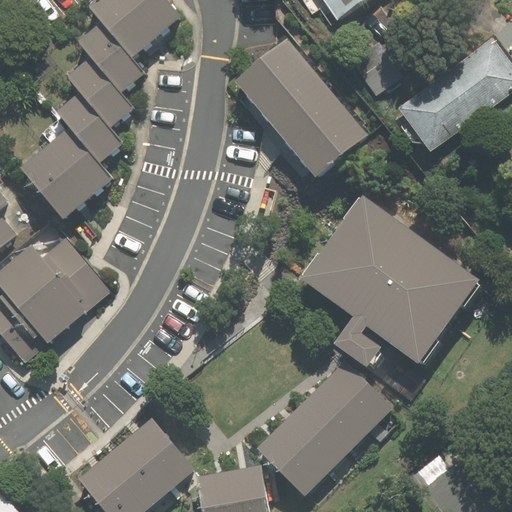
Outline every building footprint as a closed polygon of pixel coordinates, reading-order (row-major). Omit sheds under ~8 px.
[(190,17),(176,0),(102,0),(97,4),(111,21),(87,40),(100,55),(75,74),(89,91),(67,110),(79,125),(27,167),(72,222),(124,180),(110,163),(132,145),(118,127),(144,107),(131,91),(156,71),(143,55),(190,17)] [(329,0),(343,20),(372,0),(329,0)] [(511,27),(500,36),(511,51),(511,27)] [(511,51),(500,36),(500,35),(403,106),(437,152),(511,97),(511,51)] [(294,39),(244,80),(325,177),(375,136),(294,39)] [(407,75),(383,42),(355,62),(379,95),(407,75)] [(0,254),(23,236),(2,211),(15,201),(0,181),(0,254)] [(380,367),(394,347),(375,333),(381,325),(433,363),(494,281),(375,194),(314,277),(366,314),(346,342),(380,367)] [(40,245),(2,276),(11,288),(0,297),(0,326),(29,362),(54,342),(56,344),(95,312),(94,310),(116,291),(69,235),(47,254),(40,245)] [(313,495),(401,409),(355,362),(267,449),(313,495)] [(154,511),(204,471),(160,418),(88,479),(115,511),(154,511)] [(511,511),(466,456),(454,466),(444,454),(422,472),(432,484),(424,490),(441,511),(511,511)] [(279,511),(270,465),(207,477),(213,511),(279,511)] [(26,511),(3,484),(0,486),(0,511),(26,511)]
